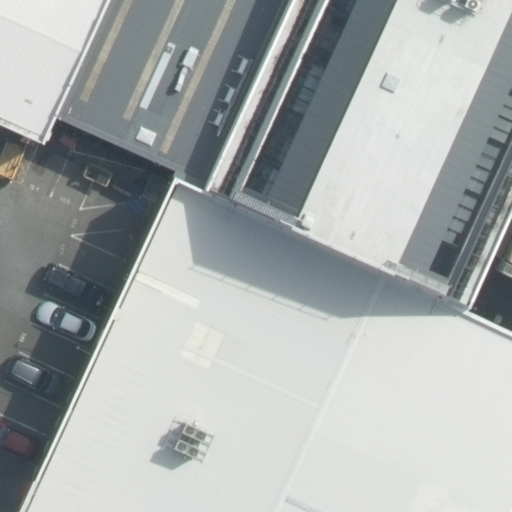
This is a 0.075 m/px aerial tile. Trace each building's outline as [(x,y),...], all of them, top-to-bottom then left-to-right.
[(52,121),(106,0),(0,0),(0,129),(40,147),(52,121)] [(106,0),(52,121),(170,174),(199,186),(283,0),(106,0)] [(511,0),(283,0),(199,186),(462,305),(511,194),(511,0)] [(199,186),(170,174),(12,511),(511,511),(511,328),(462,305),(199,186)] [(511,230),(499,259),(511,265),(511,230)]
